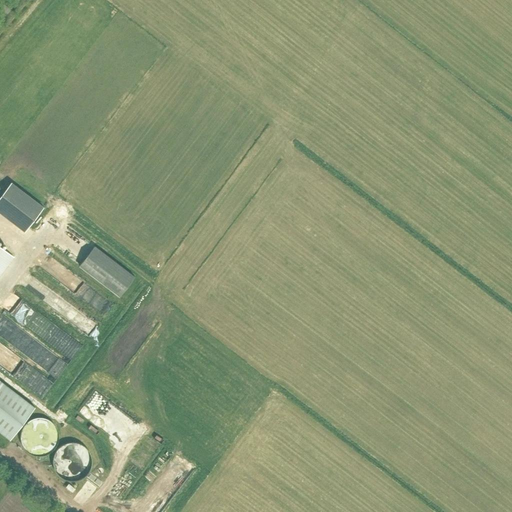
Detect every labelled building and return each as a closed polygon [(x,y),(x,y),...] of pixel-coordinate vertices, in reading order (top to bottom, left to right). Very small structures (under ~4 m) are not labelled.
[(5,190),(0,196),(0,217),(22,235),(37,215),(5,190)] [(58,257),(62,247),(53,244),(49,253),(58,257)] [(0,273),(11,259),(0,250),(0,273)] [(29,280),(22,289),(45,304),(51,295),(29,280)] [(56,306),(50,314),(56,319),(62,312),(56,306)] [(67,342),(57,360),(71,367),(80,349),(67,342)] [(43,376),(56,384),(61,377),(47,368),(43,376)] [(40,403),(50,391),(23,370),(13,382),(40,403)] [(35,407),(0,380),(0,431),(10,439),(35,407)] [(103,486),(114,494),(118,489),(107,481),(103,486)]
